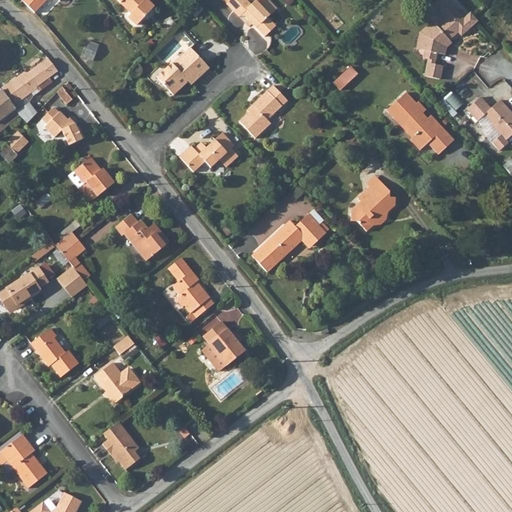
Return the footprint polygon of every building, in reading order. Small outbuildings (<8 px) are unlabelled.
[(21,0),(34,13),(46,0),(56,0),(58,2),(60,0),(21,0)] [(118,0),(129,11),(127,14),(136,25),(154,6),(147,0),(118,0)] [(229,0),(226,3),(232,12),(240,4),(246,9),(241,13),(262,37),(274,26),(266,17),(275,9),(266,0),(255,0),(250,5),(245,0),(229,0)] [(459,33),(475,19),(468,12),(461,18),(444,0),(436,0),(433,4),(444,17),(435,25),(424,35),(421,49),(423,49),(435,51),(439,52),(441,43),(447,38),(456,29),(459,33)] [(240,4),(232,12),(237,17),(241,13),(246,9),(240,4)] [(415,48),(421,49),(424,35),(435,25),(430,20),(418,31),(415,48)] [(441,43),(439,52),(443,52),(444,46),(449,41),(447,38),(441,43)] [(85,57),(95,61),(102,45),(92,41),(85,57)] [(157,79),(174,97),(189,83),(186,79),(194,72),(197,76),(208,67),(206,65),(190,49),(180,58),(182,60),(175,67),(172,65),(157,79)] [(433,62),(435,51),(423,49),(422,56),(427,57),(427,61),(433,62)] [(23,75),(2,90),(14,108),(16,110),(42,91),(53,83),(50,79),(57,73),(48,60),(24,77),(23,75)] [(441,64),(433,62),(427,61),(424,74),(438,77),(441,64)] [(326,81),(333,89),(350,73),(343,65),(326,81)] [(192,86),(210,70),(208,67),(197,76),(194,72),(186,79),(189,83),(192,86)] [(72,101),(79,96),(69,84),(63,88),(62,88),(57,93),(66,105),(72,101)] [(254,109),(238,123),(253,140),(270,125),(267,121),(287,103),(272,87),(251,106),(254,109)] [(14,108),(2,90),(0,91),(0,132),(0,133),(20,116),(16,110),(14,108)] [(405,93),(385,111),(393,119),(397,116),(415,135),(411,139),(405,145),(415,155),(427,144),(437,155),(452,141),(429,116),(426,119),(421,114),(424,111),(417,102),(415,104),(405,93)] [(77,106),(83,101),(79,96),(72,101),(77,106)] [(477,96),(464,109),(475,121),(481,114),(498,134),(490,142),(497,150),(506,142),(504,139),(511,131),(511,115),(510,116),(507,113),(508,111),(497,99),(488,107),(477,96)] [(62,130),(70,145),(85,137),(79,126),(77,127),(75,122),(73,123),(68,119),(60,111),(59,112),(54,107),(42,119),(47,124),(45,127),(55,137),(62,130)] [(397,116),(393,119),(411,139),(415,135),(397,116)] [(27,143),(18,133),(7,144),(16,153),(27,143)] [(189,149),(177,160),(191,175),(198,169),(208,170),(209,171),(218,163),(225,170),(237,159),(229,151),(233,148),(221,135),(213,142),(215,145),(212,147),(210,145),(197,157),(189,149)] [(16,153),(7,144),(0,150),(0,152),(10,163),(18,155),(16,153)] [(100,169),(90,156),(67,175),(78,187),(83,183),(86,181),(98,195),(114,182),(102,167),(100,169)] [(365,190),(368,193),(380,182),(376,179),(365,190)] [(98,195),(86,181),(83,183),(78,187),(90,202),(98,195)] [(391,200),(391,195),(380,182),(368,193),(359,202),(364,207),(353,216),(352,225),(359,225),(369,236),(376,231),(376,227),(379,224),(380,226),(388,225),(389,217),(396,209),(397,201),(391,200)] [(165,244),(155,232),(159,229),(154,222),(147,228),(143,231),(141,228),(145,225),(139,218),(136,221),(129,213),(113,226),(121,236),(124,234),(146,260),(165,244)] [(274,266),(303,238),(314,250),(328,237),(310,218),(295,231),(293,229),(288,233),(285,230),(253,261),(269,278),(278,269),(274,266)] [(169,241),(159,229),(155,232),(165,244),(169,241)] [(224,234),(227,238),(233,233),(229,229),(224,234)] [(57,246),(64,254),(79,241),(73,233),(57,246)] [(274,266),(278,269),(303,245),(311,253),(314,250),(303,238),(274,266)] [(36,261),(56,244),(52,240),(32,256),(36,261)] [(86,249),(79,241),(64,254),(75,268),(82,263),(77,257),(86,249)] [(188,304),(185,306),(192,313),(195,310),(198,308),(202,313),(214,302),(197,282),(199,280),(182,258),(168,269),(180,283),(174,288),(180,296),(188,304)] [(92,275),(82,263),(75,268),(85,281),(92,275)] [(18,305),(23,301),(41,289),(40,288),(49,281),(39,266),(7,288),(8,289),(0,294),(0,296),(8,309),(16,303),(18,305)] [(59,280),(73,298),(89,286),(85,281),(75,268),(59,280)] [(185,306),(188,304),(180,296),(176,299),(183,308),(185,306)] [(25,304),(23,301),(18,305),(16,303),(8,309),(12,313),(25,304)] [(219,370),(227,363),(227,364),(245,348),(221,320),(203,336),(209,343),(202,349),(219,370)] [(57,337),(50,329),(31,344),(49,367),(51,366),(61,378),(78,364),(68,352),(66,354),(54,339),(57,337)] [(120,355),(134,344),(128,336),(114,347),(120,355)] [(112,362),(94,377),(106,391),(110,395),(108,397),(113,403),(115,403),(123,397),(123,395),(138,383),(139,379),(130,368),(126,368),(121,372),(112,362)] [(111,456),(114,453),(119,461),(126,469),(140,459),(135,452),(139,449),(119,422),(104,434),(109,440),(102,445),(111,456)] [(23,435),(0,452),(8,462),(29,489),(47,474),(32,454),(35,451),(23,435)] [(117,463),(119,461),(114,453),(111,456),(117,463)] [(75,511),(81,501),(64,493),(56,508),(51,511),(39,511),(37,510),(34,510),(31,511),(75,511)] [(37,510),(39,511),(50,511),(43,503),(34,510),(37,510)]
